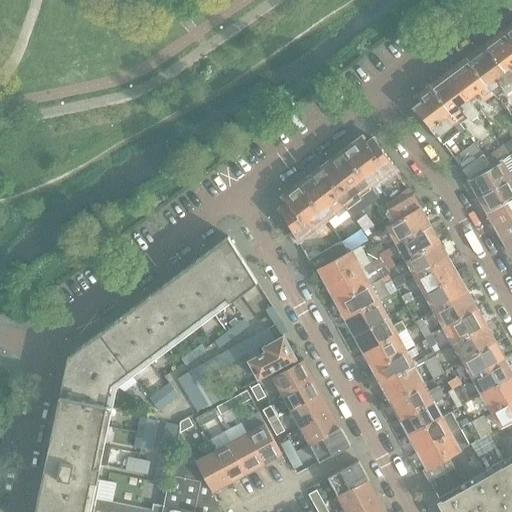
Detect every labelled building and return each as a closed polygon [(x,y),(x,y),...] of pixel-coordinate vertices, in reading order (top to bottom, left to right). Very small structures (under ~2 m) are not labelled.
[(511,41),(504,31),(486,44),(511,78),(511,41)] [(511,78),(486,44),(467,58),(492,92),(501,86),(506,93),(511,88),(511,78)] [(492,92),(467,58),(449,72),(479,113),(488,106),(483,99),(492,92)] [(479,113),(449,72),(431,86),(453,116),(456,120),(465,113),(470,120),(479,113)] [(453,116),(431,86),(417,96),(421,103),(415,107),(433,131),(453,116)] [(442,143),(463,128),(456,120),(453,116),(433,131),(442,143)] [(396,168),(373,138),(367,143),(362,137),(343,151),(368,184),(379,176),(382,179),(396,168)] [(511,139),(503,146),(511,156),(511,155),(511,139)] [(501,163),(511,156),(503,146),(486,159),(491,167),(500,162),(501,163)] [(491,167),(486,159),(477,148),(465,159),(470,165),(463,170),(469,179),(491,167)] [(368,184),(343,151),(325,165),(334,178),(331,180),(339,190),(335,192),(345,206),(360,195),(358,192),(368,184)] [(509,178),(501,163),(500,162),(491,167),(469,179),(470,180),(478,195),(509,178)] [(335,192),(339,190),(331,180),(334,178),(325,165),(300,184),(324,217),(336,209),(338,211),(345,206),(335,192)] [(487,210),(511,197),(511,182),(509,178),(478,195),(487,210)] [(324,217),(300,184),(283,197),(288,203),(280,209),(298,241),(315,228),(313,225),(324,217)] [(420,208),(424,206),(414,193),(400,203),(398,200),(386,208),(396,221),(421,208),(420,208)] [(496,226),(511,217),(511,197),(487,210),(496,226)] [(377,231),(365,215),(362,218),(355,208),(349,213),(368,238),(377,231)] [(398,243),(430,225),(421,208),(396,221),(388,226),(398,243)] [(504,241),(511,237),(511,217),(496,226),(504,241)] [(407,260),(440,242),(430,225),(398,243),(407,260)] [(112,383),(161,347),(237,290),(241,294),(257,282),(228,236),(68,357),(45,468),(98,479),(100,467),(95,466),(112,383)] [(318,270),(348,254),(342,242),(321,253),(316,244),(305,250),(310,260),(309,261),(315,272),(318,270)] [(417,277),(449,259),(440,242),(407,260),(417,277)] [(384,251),(380,244),(375,247),(379,254),(384,251)] [(328,287),(370,263),(361,247),(352,252),(351,252),(348,254),(318,270),(328,287)] [(377,251),(368,256),(371,262),(380,258),(380,257),(377,251)] [(395,266),(390,257),(382,262),(385,266),(387,270),(395,266)] [(336,304),(370,285),(379,280),(375,272),(385,266),(382,262),(382,261),(380,258),(371,262),(370,263),(328,287),(336,304)] [(426,294),(459,276),(449,259),(417,277),(426,294)] [(407,282),(403,275),(393,280),(397,287),(407,282)] [(435,309),(467,291),(459,276),(426,294),(435,309)] [(345,320),(379,301),(370,285),(336,304),(345,320)] [(397,291),(394,286),(387,290),(390,295),(397,291)] [(444,326),(476,307),(467,291),(435,309),(444,326)] [(414,299),(410,292),(402,297),(406,304),(414,299)] [(354,335),(387,318),(383,310),(392,305),(388,297),(379,302),(379,301),(345,320),(354,335)] [(280,318),(272,306),(266,309),(271,318),(274,322),(280,318)] [(453,342),(486,324),(476,307),(444,326),(453,342)] [(288,331),(280,318),(274,322),(283,334),(288,331)] [(363,351),(396,333),(396,334),(406,329),(402,321),(392,327),(387,318),(354,335),(363,351)] [(430,335),(421,318),(415,322),(424,338),(430,335)] [(239,333),(249,326),(244,319),(235,327),(239,333)] [(463,359),(495,341),(486,324),(453,342),(463,359)] [(231,339),(239,333),(235,327),(227,333),(225,334),(230,341),(231,339)] [(276,340),(268,328),(262,331),(268,344),(276,340)] [(268,344),(262,331),(255,335),(262,348),(268,344)] [(405,350),(396,334),(396,333),(363,351),(372,368),(405,350)] [(220,348),(230,341),(225,334),(215,342),(220,348)] [(262,348),(255,335),(249,339),(255,351),(262,348)] [(440,352),(430,335),(424,338),(434,355),(440,352)] [(296,359),(284,336),(276,340),(268,344),(262,348),(255,351),(252,353),(254,358),(249,361),(256,375),(259,379),(296,359)] [(255,351),(249,339),(242,342),(248,354),(251,352),(252,353),(255,351)] [(472,375),(504,357),(495,341),(463,359),(472,375)] [(248,354),(242,342),(235,346),(242,357),(248,354)] [(196,358),(206,351),(201,345),(191,352),(196,358)] [(242,357),(235,346),(229,350),(235,361),(242,357)] [(235,361),(229,350),(222,354),(229,365),(235,361)] [(381,384),(414,367),(405,350),(372,368),(381,384)] [(186,366),(196,358),(191,352),(181,360),(186,366)] [(229,365),(222,354),(216,357),(222,369),(229,365)] [(222,369),(216,357),(209,361),(216,372),(222,369)] [(444,373),(435,357),(424,363),(433,379),(444,373)] [(452,366),(447,357),(438,363),(443,371),(452,366)] [(481,392),(511,375),(511,370),(504,357),(472,375),(481,392)] [(313,377),(310,373),(309,374),(307,369),(308,369),(303,360),(272,377),(282,394),(313,377)] [(216,372),(209,361),(203,365),(209,376),(216,372)] [(209,376),(203,365),(196,368),(203,380),(209,376)] [(390,401),(423,383),(414,367),(381,384),(390,401)] [(203,380),(196,368),(190,372),(194,379),(197,383),(203,380)] [(181,386),(194,379),(190,372),(177,379),(181,386)] [(491,409),(511,397),(511,375),(481,392),(491,409)] [(222,399),(209,376),(203,380),(197,383),(198,386),(202,393),(205,400),(209,407),(222,399)] [(291,411),(322,394),(318,386),(316,386),(314,382),(315,382),(313,377),(282,394),(291,411)] [(185,393),(198,386),(197,383),(194,379),(181,386),(185,393)] [(461,385),(457,379),(448,384),(452,390),(453,390),(461,385)] [(399,417),(443,393),(439,385),(427,392),(423,383),(390,401),(399,417)] [(174,390),(169,384),(164,387),(159,391),(164,398),(174,390)] [(266,397),(259,385),(251,389),(258,401),(266,397)] [(470,401),(461,385),(453,390),(461,405),(470,401)] [(202,393),(198,386),(185,393),(189,399),(202,393)] [(169,404),(179,397),(174,390),(164,398),(169,404)] [(453,390),(452,390),(448,392),(457,408),(461,405),(453,390)] [(154,405),(164,398),(159,391),(149,399),(154,405)] [(234,408),(251,399),(247,391),(230,400),(234,408)] [(205,400),(202,393),(189,399),(193,406),(205,400)] [(441,417),(433,402),(445,396),(443,393),(399,417),(408,434),(441,417)] [(331,411),(329,407),(327,407),(325,403),(327,402),(322,394),(291,411),(300,428),(331,411)] [(501,426),(511,420),(511,397),(491,409),(501,426)] [(159,412),(169,404),(164,398),(154,405),(159,412)] [(205,400),(193,406),(197,413),(209,407),(205,400)] [(234,408),(230,400),(216,408),(221,416),(234,408)] [(277,419),(271,406),(263,411),(269,423),(277,419)] [(200,428),(217,418),(212,410),(195,419),(200,428)] [(309,445),(341,428),(336,419),(334,420),(332,416),(334,415),(331,411),(300,428),(309,445)] [(282,454),(265,423),(259,412),(241,422),(247,433),(264,464),(268,461),(268,460),(272,458),(272,459),(282,454)] [(417,451),(449,433),(441,417),(408,434),(417,451)] [(144,427),(146,419),(139,418),(136,432),(136,433),(143,435),(144,427)] [(192,426),(190,422),(188,418),(180,423),(180,424),(180,433),(192,426)] [(157,429),(159,422),(152,420),(146,419),(144,427),(157,429)] [(284,432),(277,419),(269,423),(276,436),(284,432)] [(511,436),(511,435),(511,420),(501,426),(502,428),(506,426),(511,436)] [(177,434),(179,426),(166,424),(164,431),(177,434)] [(155,437),(157,429),(144,427),(143,435),(155,437)] [(350,445),(341,428),(309,445),(319,462),(350,445)] [(176,441),(177,434),(164,431),(163,438),(176,441)] [(427,469),(459,451),(467,446),(458,431),(451,435),(449,433),(417,451),(427,469)] [(223,511),(213,492),(196,461),(195,461),(179,432),(163,506),(153,504),(152,511),(151,511),(223,511)] [(141,442),(143,435),(136,433),(135,441),(133,449),(140,450),(141,442)] [(264,464),(247,433),(230,442),(247,473),(256,469),(255,467),(259,465),(259,466),(264,464)] [(154,445),(155,437),(143,435),(141,442),(154,445)] [(174,448),(176,441),(163,438),(161,446),(174,448)] [(296,453),(289,440),(281,445),(288,457),(296,453)] [(152,452),(154,445),(141,442),(140,450),(152,452)] [(247,473),(230,442),(213,451),(230,482),(235,480),(234,478),(238,476),(239,478),(247,473)] [(172,456),(174,448),(161,446),(160,453),(172,456)] [(230,482),(213,451),(196,461),(213,492),(222,487),(221,485),(225,483),(226,485),(230,482)] [(449,458),(460,452),(459,451),(427,469),(423,471),(430,483),(454,468),(449,458)] [(171,463),(172,456),(160,453),(158,460),(171,463)] [(303,466),(296,453),(288,457),(295,470),(303,466)] [(132,472),(135,459),(127,457),(125,470),(132,472)] [(140,473),(143,461),(138,460),(135,459),(132,472),(140,473)] [(511,474),(506,463),(503,459),(486,468),(488,471),(511,511),(511,510),(511,474)] [(169,470),(171,463),(158,460),(157,468),(169,470)] [(148,475),(151,463),(143,461),(140,473),(148,475)] [(368,478),(359,461),(327,478),(337,495),(368,478)] [(151,511),(152,511),(96,499),(100,479),(98,479),(45,468),(35,511),(92,511),(93,510),(103,511),(151,511)] [(168,478),(169,470),(157,468),(155,475),(168,478)] [(511,511),(488,471),(438,498),(445,511),(511,511)] [(166,485),(168,478),(155,475),(153,482),(166,485)] [(346,511),(377,495),(375,491),(373,492),(371,488),(373,487),(368,478),(337,495),(346,511)] [(323,503),(316,490),(308,495),(315,507),(323,503)] [(386,511),(382,504),(380,505),(378,501),(379,500),(377,495),(346,511),(386,511)] [(328,511),(323,503),(315,507),(317,511),(328,511)]
